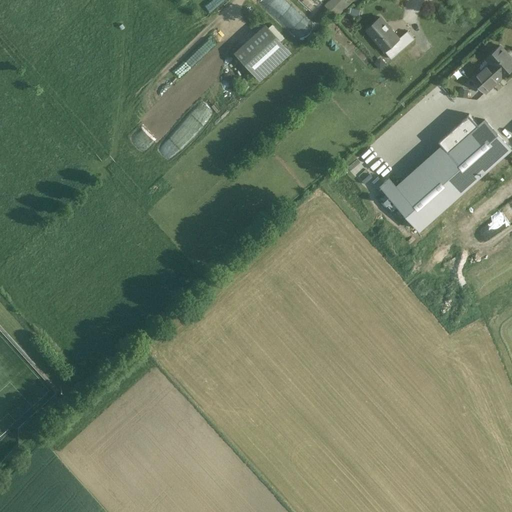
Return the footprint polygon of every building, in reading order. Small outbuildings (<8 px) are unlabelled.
[(301,0),(315,11),(323,0),(301,0)] [(330,0),(324,6),(337,18),(354,0),(330,0)] [(399,39),(380,17),(366,29),(385,52),(391,47),(399,40),(399,39)] [(265,26),(235,53),(259,80),(289,52),(265,26)] [(408,31),(399,39),(399,40),(391,47),(397,54),(415,39),(408,31)] [(448,37),(426,57),(423,55),(416,61),(428,75),(458,48),(448,37)] [(500,46),(488,57),(494,63),(483,73),(481,71),(474,78),(486,91),(502,77),(503,77),(511,68),(511,60),(507,55),(508,54),(500,46)] [(382,69),(388,63),(381,56),(375,63),(382,69)] [(469,97),(469,88),(461,88),(461,96),(469,97)] [(479,125),(456,145),(457,145),(449,152),(465,170),(510,130),(493,111),(479,125)] [(469,114),(446,135),(450,139),(451,139),(456,145),(479,125),(469,114)] [(450,139),(443,145),(447,150),(446,150),(448,152),(449,151),(449,152),(457,145),(456,145),(451,139),(450,139)] [(450,234),(449,232),(438,238),(440,242),(427,250),(438,268),(462,254),(450,234)]
